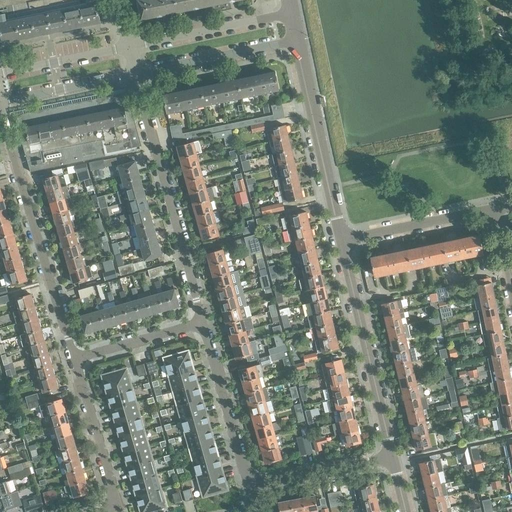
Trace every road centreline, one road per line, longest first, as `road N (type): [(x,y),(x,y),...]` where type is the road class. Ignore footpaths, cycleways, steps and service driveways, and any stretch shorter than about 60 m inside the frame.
road 1 (residential): [(76,360),(1,101)]
road 2 (residential): [(205,326),(137,73)]
road 3 (tertiary): [(392,457),(341,241)]
road 4 (tertiary): [(341,241),(296,40)]
road 5 (residential): [(250,486),(205,326)]
road 6 (unclassified): [(292,13),(131,46)]
road 7 (unclassified): [(137,73),(296,40)]
road 8 (residential): [(118,509),(76,360)]
road 9 (unclassified): [(341,241),(492,210)]
road 10 (residential): [(250,486),(392,457)]
road 11 (unclassified): [(1,101),(137,73)]
road 12 (unclassified): [(131,46),(0,73)]
road 13 (residential): [(76,360),(205,326)]
